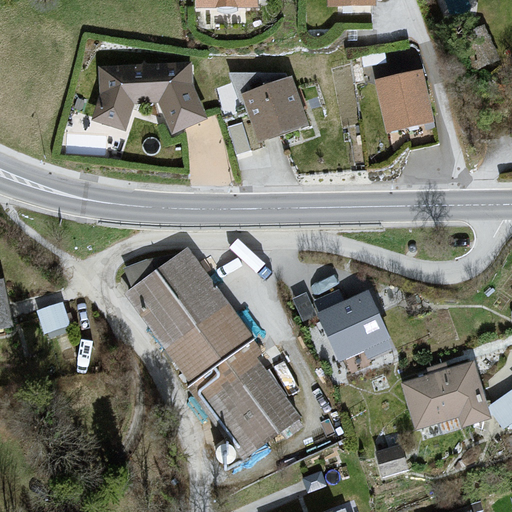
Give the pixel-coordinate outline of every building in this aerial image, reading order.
[(259,0),(197,0),(198,15),(260,13),(259,0)] [(375,18),(374,0),(324,0),(325,20),(375,18)] [(101,100),(92,123),(126,136),(136,110),(157,110),(173,146),(210,129),(193,91),(192,72),(100,74),(101,100)] [(431,126),(419,80),(377,90),(390,137),(431,126)] [(291,86),(240,101),(256,149),(306,133),(291,86)] [(306,418),(190,250),(123,297),(238,464),(306,418)] [(4,287),(0,287),(0,343),(14,341),(4,287)] [(368,292),(319,314),(339,358),(364,347),(368,357),(393,346),(368,292)] [(62,305),(39,312),(45,331),(68,323),(62,305)] [(473,358),(397,382),(414,438),(459,424),(464,437),(494,428),(473,358)] [(404,442),(376,448),(381,469),(409,463),(404,442)]
